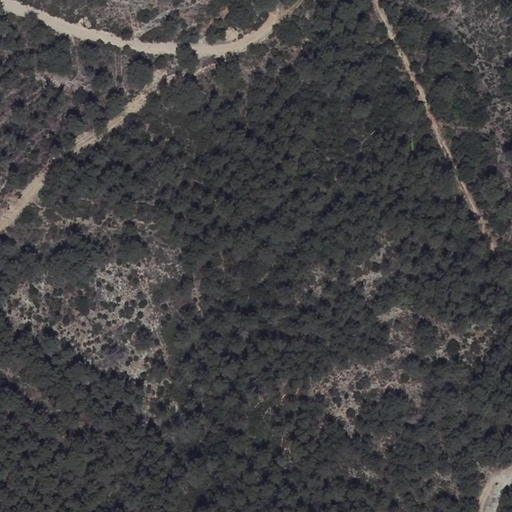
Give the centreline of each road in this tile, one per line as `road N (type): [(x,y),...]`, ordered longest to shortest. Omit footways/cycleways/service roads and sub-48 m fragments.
road 1 (track): [(300,0),(253,41),(222,52),(124,42),(2,0)]
road 2 (track): [(511,270),(480,211),(454,190),(452,162),(376,0)]
road 3 (track): [(202,52),(186,75),(137,104),(0,226)]
